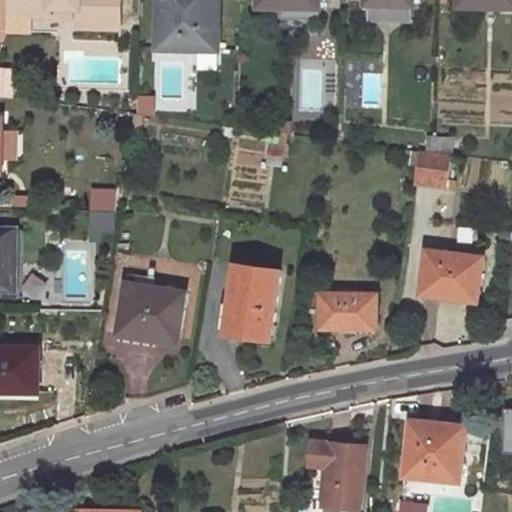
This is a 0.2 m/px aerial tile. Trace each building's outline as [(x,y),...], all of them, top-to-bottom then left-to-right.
[(50,26),(79,26),(120,26),(120,0),(10,0),(10,14),(30,14),(50,14),(50,26)] [(218,48),(218,25),(210,25),(210,0),(158,0),(157,46),(218,48)] [(405,19),(405,4),(369,4),(369,18),(405,19)] [(30,14),(10,14),(10,21),(30,22),(30,14)] [(434,149),(434,133),(425,133),(425,148),(434,149)] [(450,151),(450,133),(434,133),(434,149),(450,151)] [(414,179),(445,183),(450,151),(434,149),(425,148),(418,147),(414,179)] [(88,230),(112,230),(112,189),(88,189),(88,230)] [(0,290),(14,291),(15,230),(0,229),(0,290)] [(478,297),(481,253),(422,250),(419,293),(478,297)] [(269,338),(281,269),(235,261),(223,331),(269,338)] [(176,339),(184,290),(126,280),(118,331),(176,339)] [(376,325),(375,293),(318,294),(319,327),(376,325)] [(43,385),(44,340),(0,340),(0,390),(21,391),(20,385),(43,385)] [(459,479),(465,424),(411,418),(405,473),(459,479)] [(359,507),(365,444),(312,439),(310,463),(325,465),(323,503),(359,507)]
